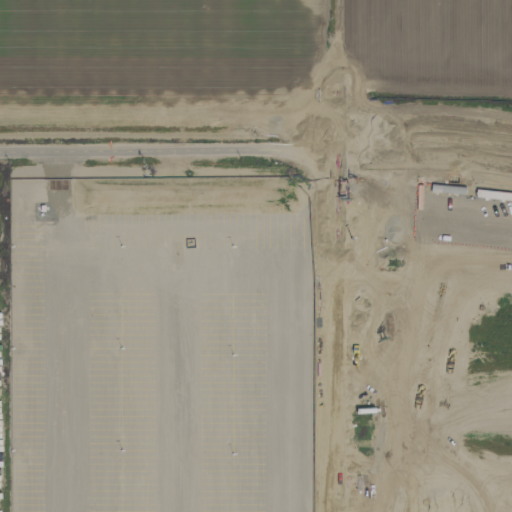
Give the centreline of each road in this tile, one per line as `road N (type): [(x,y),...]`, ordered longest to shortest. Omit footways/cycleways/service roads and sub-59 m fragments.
road 1 (residential): [(329,93),(327,511)]
road 2 (residential): [(0,149),(328,142)]
road 3 (residential): [(328,142),(511,148)]
